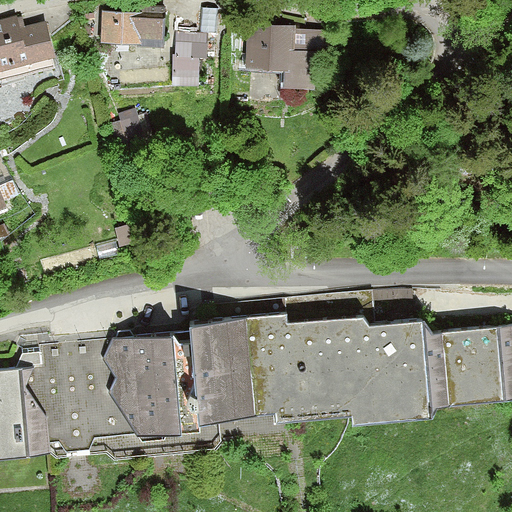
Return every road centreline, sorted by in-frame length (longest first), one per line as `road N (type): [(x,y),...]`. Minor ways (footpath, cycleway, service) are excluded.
road 1 (residential): [(265,0),(421,10),(446,30),(447,52),(426,89),(334,172),(203,267)]
road 2 (residential): [(511,273),(203,267)]
road 3 (unclassified): [(0,322),(203,267)]
